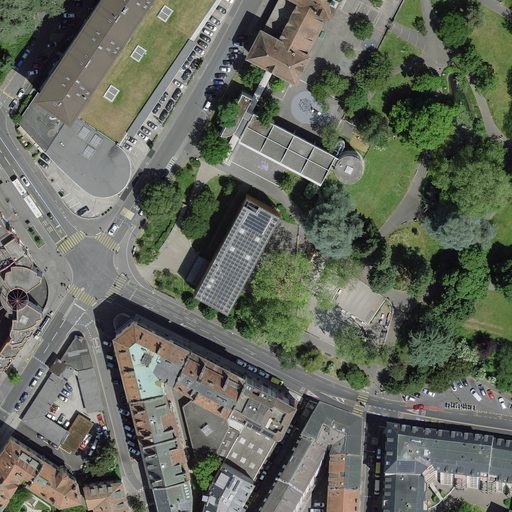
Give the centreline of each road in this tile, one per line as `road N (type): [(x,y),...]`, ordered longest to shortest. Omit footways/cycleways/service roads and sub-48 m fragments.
road 1 (residential): [(96,268),(253,0)]
road 2 (secondary): [(96,268),(132,295),(315,388)]
road 3 (residential): [(72,308),(96,334),(128,466),(150,511)]
road 4 (secondary): [(96,268),(0,139)]
road 5 (residential): [(250,511),(315,388)]
road 6 (secondary): [(377,410),(511,432)]
road 7 (tertiary): [(72,308),(0,419)]
